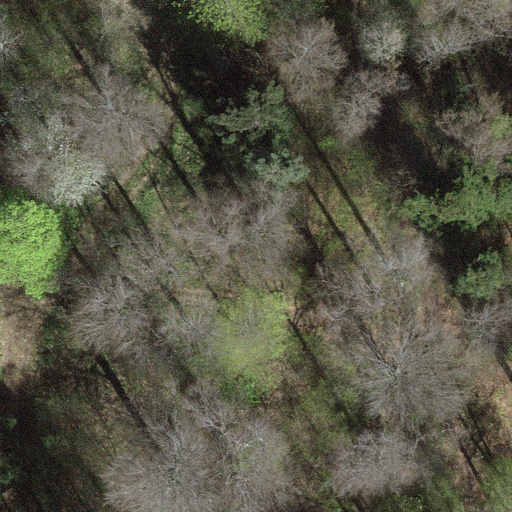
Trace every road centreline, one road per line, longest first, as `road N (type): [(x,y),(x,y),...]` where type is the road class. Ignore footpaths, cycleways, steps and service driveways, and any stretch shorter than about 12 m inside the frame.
road 1 (track): [(109,0),(150,33),(162,57),(167,126),(129,186),(19,286)]
road 2 (track): [(0,437),(19,286)]
